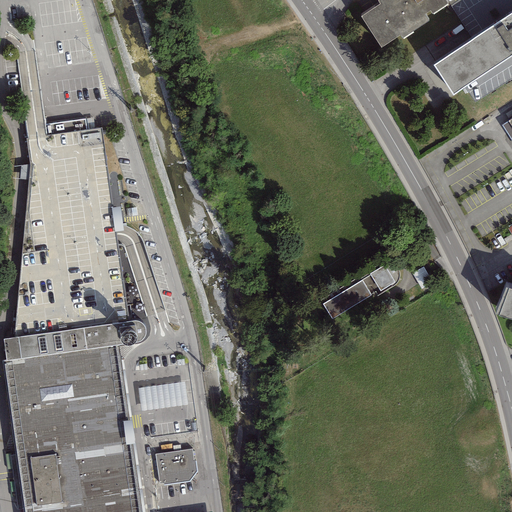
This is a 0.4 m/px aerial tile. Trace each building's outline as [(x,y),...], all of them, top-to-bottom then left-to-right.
[(390,55),(459,8),(453,0),(386,0),(363,16),(390,55)] [(511,18),(510,17),(443,57),(469,100),(511,66),(511,18)] [(11,339),(1,341),(6,376),(13,425),(26,511),(141,511),(120,348),(122,350),(124,352),(127,353),(131,352),(133,351),(135,349),(137,346),(137,344),(139,344),(142,342),(144,340),(146,337),(146,332),(145,329),(143,327),(141,324),(137,323),(132,323),(130,324),(117,240),(117,234),(121,233),(124,233),(123,226),(122,221),(120,208),(113,209),(101,130),(23,141),(11,339)] [(395,284),(384,265),(321,304),(333,322),(395,284)] [(433,287),(423,269),(413,275),(422,293),(433,287)] [(511,285),(506,283),(495,310),(511,317),(511,285)] [(184,383),(137,390),(141,414),(188,407),(184,383)] [(195,450),(155,455),(158,486),(190,483),(198,474),(195,450)]
